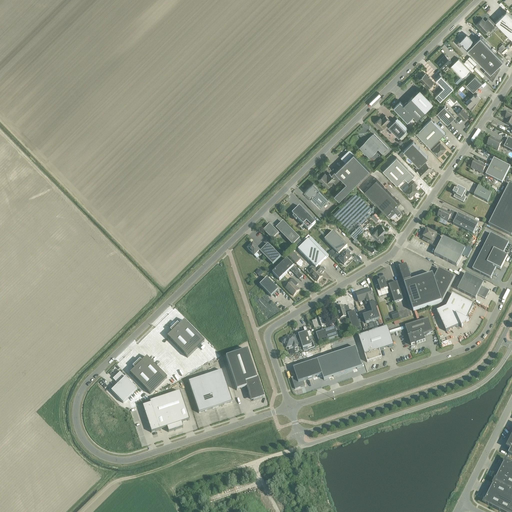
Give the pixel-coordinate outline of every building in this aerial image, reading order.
[(511,17),(506,11),(495,22),(511,39),(511,17)] [(476,24),(484,33),(488,29),(490,31),(495,27),(489,20),(486,22),(485,22),(482,19),(476,24)] [(467,47),(469,48),(473,44),(472,42),(473,41),(469,37),(467,38),(466,36),(461,40),(457,44),(460,47),(463,44),(467,47)] [(469,48),(467,50),(486,69),(484,72),(488,76),(489,77),(491,77),(491,78),(493,77),(493,76),(494,76),(497,72),(500,67),(499,65),(503,61),(480,37),(473,44),(469,48)] [(447,66),(452,62),(445,55),(440,60),(437,63),(443,69),(447,66)] [(458,59),(450,66),(459,76),(454,81),(457,85),(463,79),(471,71),(458,59)] [(432,84),(433,83),(433,81),(432,80),(431,80),(425,74),(419,80),(427,87),(430,84),(432,84)] [(436,80),(444,88),(436,96),(440,101),(454,88),(441,75),(436,80)] [(475,76),(466,84),(473,92),(482,83),(475,76)] [(420,89),(404,105),(403,105),(414,116),(417,120),(434,103),(420,89)] [(474,104),(481,97),(477,94),(475,96),(474,94),(470,97),(472,99),(466,104),(472,110),(471,110),(472,110),(476,105),(475,104),(475,105),(474,104)] [(403,105),(404,105),(400,101),(393,108),(408,122),(414,116),(403,105)] [(437,114),(448,124),(455,117),(444,106),(437,114)] [(468,115),(462,109),(457,113),(464,120),(468,115)] [(380,118),(375,123),(381,130),(386,124),(390,120),(385,116),(383,118),(384,119),(383,120),(380,118)] [(416,133),(430,147),(445,133),(431,119),(416,133)] [(388,127),(399,138),(406,131),(396,120),(388,127)] [(369,140),(366,142),(374,150),(376,148),(382,154),(388,148),(374,134),(368,140),(369,140)] [(491,137),(487,145),(498,151),(501,144),(505,146),(506,143),(502,141),(501,143),(491,137)] [(404,150),(419,166),(420,165),(422,167),(418,170),(424,176),(432,168),(426,163),(425,163),(424,161),(428,157),(413,141),(404,150)] [(374,150),(366,142),(361,147),(370,156),(375,151),(374,150)] [(438,155),(443,151),(446,148),(441,142),(433,150),(438,155)] [(346,183),(334,195),(339,200),(370,170),(349,149),(341,158),(345,162),(335,172),(346,183)] [(405,178),(408,181),(414,175),(397,157),(383,170),(397,185),(405,178)] [(485,175),(502,183),(510,167),(494,159),(485,175)] [(475,170),(482,174),(486,166),(475,161),(471,168),(472,169),(472,170),(473,170),(474,171),(475,170)] [(325,173),(319,179),(327,187),(333,182),(335,184),(341,179),(334,173),(331,176),(329,173),(327,176),(325,173)] [(377,179),(364,191),(386,214),(386,213),(395,205),(399,201),(377,179)] [(418,189),(416,187),(418,185),(414,182),(413,184),(412,183),(405,191),(406,192),(406,193),(406,194),(407,195),(408,195),(409,195),(410,196),(418,189)] [(308,189),(305,192),(310,198),(319,189),(313,183),(310,186),(308,188),(308,189)] [(511,185),(509,184),(488,225),(511,236),(511,234),(511,185)] [(474,195),(487,202),(492,193),(478,186),(474,195)] [(457,196),(455,199),(463,203),(466,198),(463,196),(465,191),(458,187),(458,188),(457,187),(453,194),(457,196)] [(319,189),(310,198),(320,207),(328,199),(319,189)] [(356,192),(332,215),(350,234),(355,238),(364,230),(359,225),(374,210),(356,192)] [(395,205),(386,213),(390,217),(395,211),(399,215),(399,216),(402,212),(395,205)] [(292,214),(308,230),(316,223),(299,207),(300,208),(298,210),(297,209),(292,214)] [(441,210),(438,216),(441,218),(440,219),(444,221),(444,220),(448,222),(449,219),(453,221),(457,214),(451,210),(449,214),(441,210)] [(453,224),(473,235),(478,224),(458,214),(453,224)] [(277,229),(280,232),(293,245),(299,239),(283,223),(277,229)] [(272,240),(280,232),(277,229),(275,226),(273,229),(270,226),(262,233),(263,235),(265,232),(272,240)] [(382,234),(378,230),(377,229),(372,235),(379,242),(385,237),(382,234)] [(427,230),(423,237),(429,240),(427,243),(435,247),(438,240),(436,239),(438,236),(427,230)] [(325,240),(339,255),(347,246),(333,232),(325,240)] [(507,256),(503,254),(509,243),(491,234),(472,270),(490,279),(496,268),(500,270),(503,265),(502,265),(504,261),(505,261),(507,256)] [(443,238),(434,255),(457,266),(465,249),(443,238)] [(298,250),(316,268),(326,258),(308,240),(298,250)] [(250,246),(247,249),(254,256),(257,254),(260,256),(262,254),(260,252),(255,246),(256,246),(253,243),(249,246),(250,246)] [(260,252),(262,254),(273,265),(281,257),(268,244),(260,252)] [(339,260),(344,265),(351,258),(349,256),(351,253),(347,250),(345,252),(346,253),(339,260)] [(272,273),(279,281),(290,270),(299,280),(303,277),(293,267),(294,267),(287,260),(272,273)] [(399,268),(404,284),(408,283),(407,281),(410,280),(411,280),(406,266),(399,268)] [(322,277),(320,275),(322,273),(324,271),(320,267),(316,270),(315,269),(310,274),(317,282),(322,277)] [(408,283),(404,284),(413,312),(442,302),(455,277),(439,269),(436,274),(433,275),(432,275),(410,282),(410,280),(407,281),(408,283)] [(466,274),(457,290),(475,299),(477,295),(485,299),(487,297),(486,296),(487,293),(488,293),(490,291),(482,287),(484,283),(466,274)] [(278,290),(267,279),(260,286),(271,297),(278,290)] [(286,288),(293,296),(299,290),(296,287),(298,284),(292,279),(288,283),(289,285),(286,288)] [(379,286),(375,287),(377,292),(380,291),(381,292),(380,292),(381,292),(388,290),(385,280),(385,279),(380,281),(380,282),(378,283),(379,286)] [(397,283),(388,286),(394,303),(403,300),(397,283)] [(359,302),(368,299),(370,303),(374,301),(370,289),(357,294),(359,302)] [(446,307),(437,312),(446,332),(460,325),(462,328),(463,325),(466,322),(469,321),(466,320),(474,305),(453,294),(446,307)] [(370,304),(373,313),(363,316),(366,324),(378,320),(380,319),(376,307),(374,303),(370,304)] [(347,316),(348,316),(347,314),(350,313),(348,306),(344,307),(343,306),(336,308),(340,319),(347,317),(347,316)] [(378,306),(376,307),(380,319),(378,320),(379,325),(384,323),(378,306)] [(350,313),(347,314),(348,316),(353,331),(361,329),(355,312),(350,313)] [(326,326),(323,317),(322,317),(319,318),(318,318),(319,319),(316,320),(312,321),(314,329),(321,327),(321,328),(322,328),(326,326)] [(425,341),(424,337),(433,334),(428,319),(405,327),(408,336),(411,346),(415,344),(416,345),(417,344),(425,341)] [(170,331),(172,332),(167,337),(187,358),(204,342),(184,321),(179,325),(177,323),(170,331)] [(335,327),(316,334),(319,343),(338,337),(335,327)] [(394,346),(387,327),(358,336),(367,363),(382,358),(379,351),(394,346)] [(296,341),(297,344),(301,343),(303,349),(312,346),(307,332),(298,335),(300,340),(296,341)] [(297,347),(298,346),(297,344),(296,341),(294,335),(282,339),(282,341),(282,343),(284,344),(285,344),(286,348),(292,346),(293,347),(295,348),(297,347)] [(297,378),(292,380),(295,390),(305,386),(303,381),(322,375),(324,380),(362,368),(356,348),(317,361),(293,369),(297,378)] [(247,350),(225,357),(236,391),(246,388),(250,399),(253,401),(264,397),(257,377),(257,378),(256,379),(247,350)] [(134,369),(129,373),(150,395),(167,378),(146,357),(141,362),(139,360),(132,367),(134,369)] [(222,371),(205,376),(215,408),(232,402),(222,371)] [(137,390),(120,372),(114,378),(117,380),(115,382),(118,384),(111,391),(123,403),(137,390)] [(205,376),(188,382),(199,414),(215,408),(205,376)] [(142,406),(151,433),(167,428),(168,432),(183,428),(181,423),(189,420),(180,392),(149,402),(150,404),(142,406)] [(486,501),(485,504),(501,511),(511,511),(511,463),(506,460),(505,463),(504,463),(496,479),(497,479),(496,482),(495,481),(494,482),(495,482),(494,485),(493,484),(485,500),(486,501)]
